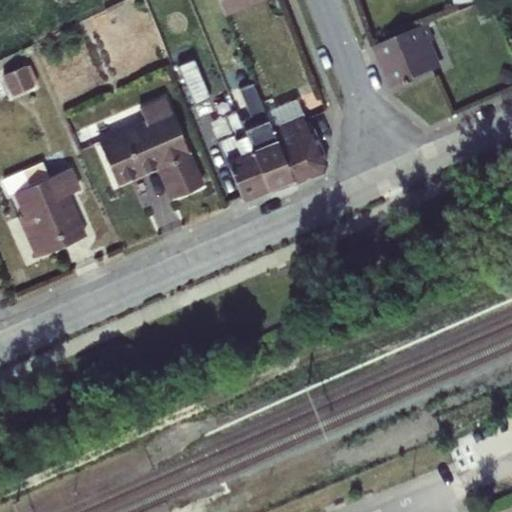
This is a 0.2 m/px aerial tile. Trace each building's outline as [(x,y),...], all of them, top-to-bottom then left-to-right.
[(217,0),(224,15),(263,0),(217,0)] [(427,23),(372,46),(390,88),(442,65),(431,39),(433,38),(427,23)] [(193,59),(178,66),(194,104),(209,98),(193,59)] [(29,63),(25,65),(32,83),(37,81),(29,63)] [(25,65),(4,74),(12,95),(33,85),(32,83),(25,65)] [(511,71),(503,69),(499,81),(511,84),(511,71)] [(144,118),(99,139),(118,182),(156,166),(170,197),(202,184),(164,96),(139,107),(144,118)] [(245,106),(252,125),(265,119),(258,101),(245,106)] [(233,139),(244,134),(234,112),(224,116),(233,139)] [(210,121),(226,159),(239,154),(233,139),(224,116),(224,115),(210,121)] [(276,142),(312,127),(306,115),(271,130),(274,139),(275,139),(276,142)] [(265,119),(252,125),(260,145),(274,139),(271,130),(266,119),(265,119)] [(312,127),(276,142),(292,178),(296,182),(325,170),(328,160),(312,127)] [(250,149),(251,149),(245,134),(244,134),(233,139),(239,154),(250,149)] [(251,149),(250,149),(267,189),(292,178),(276,142),(275,139),(274,139),(260,145),(251,149)] [(239,154),(226,159),(242,199),(267,189),(250,149),(239,154)] [(12,192),(48,176),(42,162),(3,179),(9,193),(12,192)] [(48,176),(12,192),(22,214),(18,217),(35,255),(86,234),(68,193),(80,188),(70,166),(48,176)]
